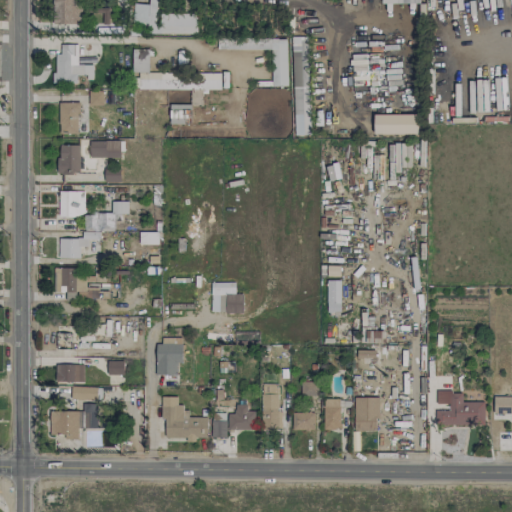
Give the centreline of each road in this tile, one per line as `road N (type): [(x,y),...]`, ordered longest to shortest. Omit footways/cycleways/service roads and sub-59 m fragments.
road 1 (tertiary): [(0,466),(511,469)]
road 2 (tertiary): [(19,0),(22,511)]
